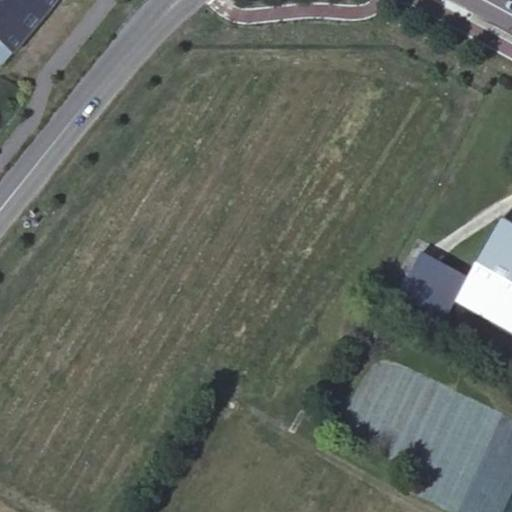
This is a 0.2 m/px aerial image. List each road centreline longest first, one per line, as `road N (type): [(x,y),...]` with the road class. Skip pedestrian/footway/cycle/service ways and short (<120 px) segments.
road 1 (secondary): [(167,11),(0,213)]
road 2 (track): [(439,511),(242,404)]
